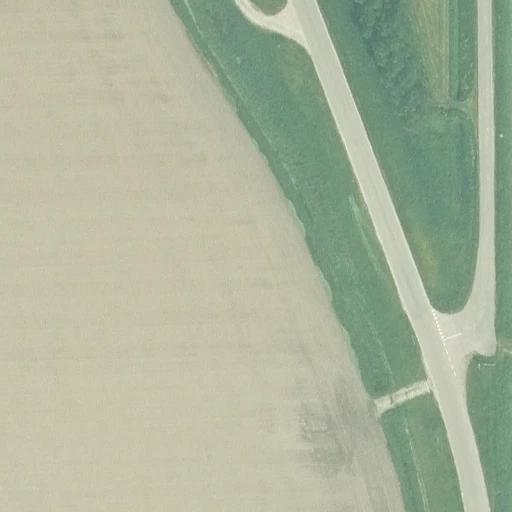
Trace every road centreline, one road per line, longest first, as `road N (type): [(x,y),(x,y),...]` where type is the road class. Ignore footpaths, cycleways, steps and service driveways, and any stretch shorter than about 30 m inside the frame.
road 1 (unclassified): [(430,347),(469,334),(485,314),(484,0)]
road 2 (tertiary): [(430,347),(299,0)]
road 3 (tertiary): [(477,511),(430,347)]
